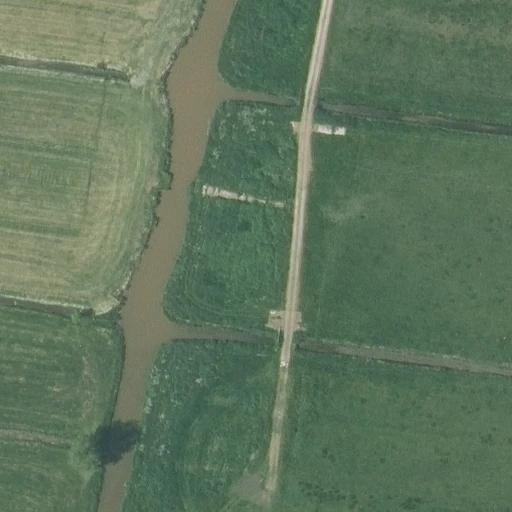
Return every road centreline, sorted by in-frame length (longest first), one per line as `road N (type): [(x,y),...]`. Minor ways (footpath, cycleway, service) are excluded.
road 1 (track): [(331,0),(307,128),(270,511)]
road 2 (track): [(135,179),(101,291),(100,367)]
